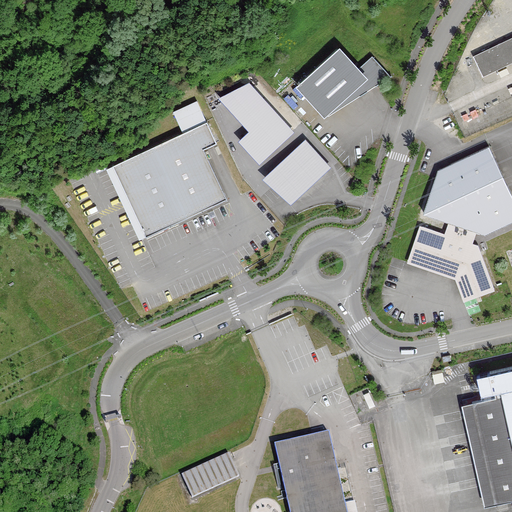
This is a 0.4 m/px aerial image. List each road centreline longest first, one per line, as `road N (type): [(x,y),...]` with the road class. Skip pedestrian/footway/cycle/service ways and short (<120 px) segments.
road 1 (unclassified): [(101,511),(120,464),(112,386),(130,357),(309,277)]
road 2 (unclassified): [(355,248),(376,225),(426,72),(465,0)]
road 3 (unclassified): [(342,289),(366,336),(391,350),(511,327)]
